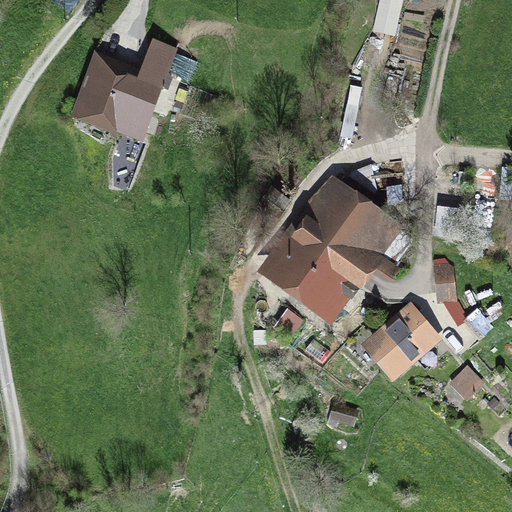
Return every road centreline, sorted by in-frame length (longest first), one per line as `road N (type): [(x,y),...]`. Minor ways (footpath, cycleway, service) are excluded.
road 1 (track): [(294,511),(237,320),(251,281),(320,184),(429,149)]
road 2 (residential): [(0,345),(19,479),(8,511)]
road 3 (residential): [(93,0),(28,81),(0,136)]
road 4 (unclassified): [(455,0),(429,149)]
